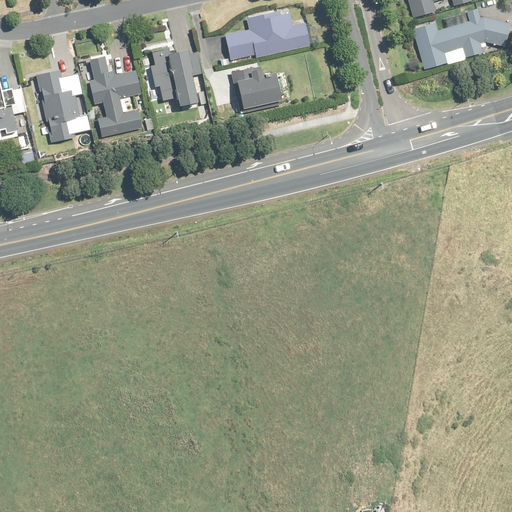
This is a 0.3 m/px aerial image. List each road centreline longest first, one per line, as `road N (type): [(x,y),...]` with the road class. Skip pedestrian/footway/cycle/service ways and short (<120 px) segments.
road 1 (tertiary): [(0,238),(350,138),(367,91)]
road 2 (primary): [(0,246),(382,148)]
road 3 (tertiary): [(364,0),(403,143)]
